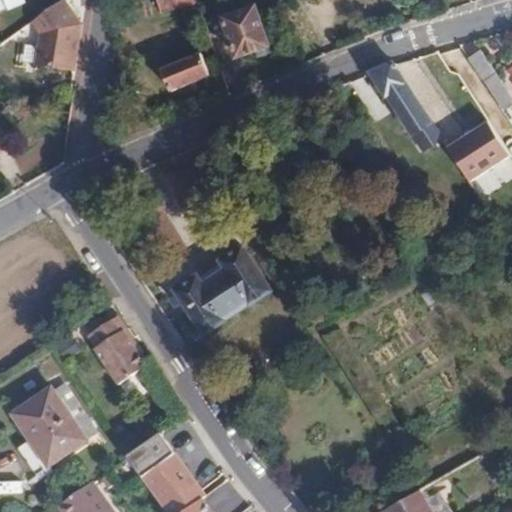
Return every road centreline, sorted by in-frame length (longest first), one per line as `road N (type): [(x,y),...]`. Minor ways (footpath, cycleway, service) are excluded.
road 1 (residential): [(79,179),(370,52),(511,8)]
road 2 (residential): [(63,189),(196,402),(279,511)]
road 3 (residential): [(111,0),(79,179)]
